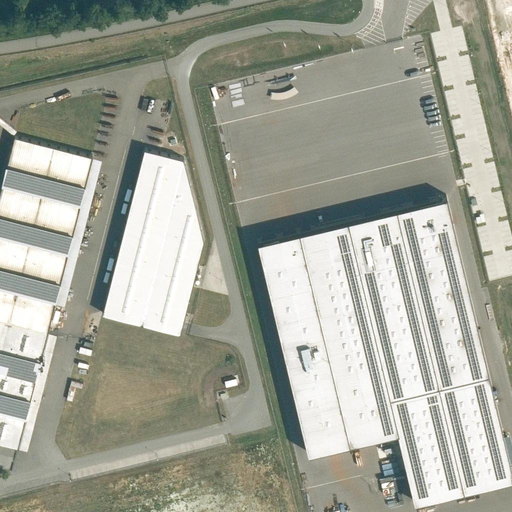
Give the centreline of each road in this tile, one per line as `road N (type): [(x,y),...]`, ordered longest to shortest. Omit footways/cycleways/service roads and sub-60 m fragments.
road 1 (residential): [(227,427),(244,413),(253,384),(180,65),(198,45),(284,23),(343,31),(362,19),(367,0)]
road 2 (residential): [(243,0),(0,44)]
